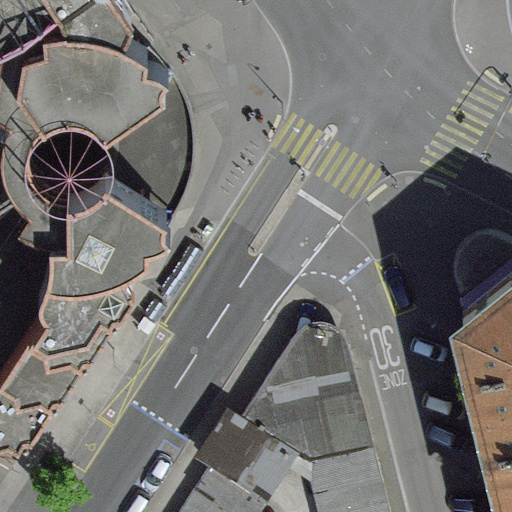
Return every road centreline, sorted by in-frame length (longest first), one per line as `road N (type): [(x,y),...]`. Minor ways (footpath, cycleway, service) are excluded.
road 1 (tertiary): [(291,211),(96,511)]
road 2 (residential): [(291,211),(362,275),(384,314),(432,511)]
road 3 (tertiary): [(384,51),(291,211)]
road 4 (secondary): [(384,51),(466,123),(511,148)]
